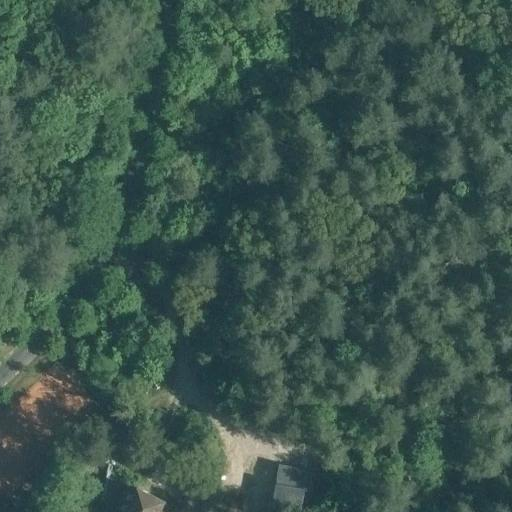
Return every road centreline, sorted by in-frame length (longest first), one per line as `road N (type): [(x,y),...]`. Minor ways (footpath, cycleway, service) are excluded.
road 1 (tertiary): [(0,381),(69,313),(106,257),(172,0)]
road 2 (track): [(67,0),(76,56),(68,83),(45,104),(0,111)]
